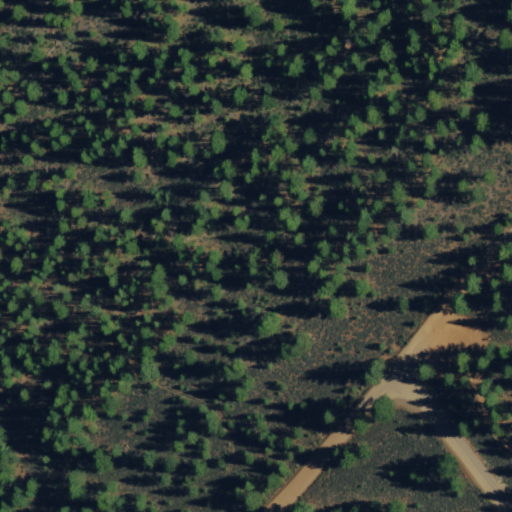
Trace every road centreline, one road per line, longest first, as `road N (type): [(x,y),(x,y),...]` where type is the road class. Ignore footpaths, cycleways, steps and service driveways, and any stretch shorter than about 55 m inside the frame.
road 1 (residential): [(394,368),(271,511)]
road 2 (tertiary): [(504,511),(394,368)]
road 3 (residential): [(511,232),(394,368)]
